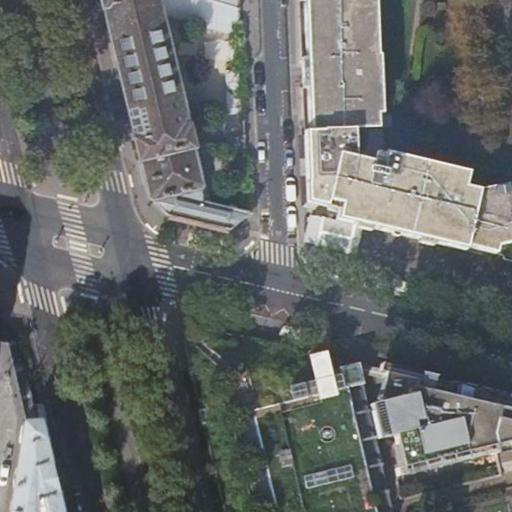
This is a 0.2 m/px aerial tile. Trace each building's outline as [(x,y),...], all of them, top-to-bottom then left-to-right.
[(154,0),(101,0),(135,140),(149,198),(158,207),(167,216),(222,229),(229,231),(248,215),(248,212),(202,202),(154,0)] [(300,0),(304,86),(300,87),(302,117),(305,117),(306,159),(305,158),(307,196),(338,203),(334,219),(357,225),(436,243),(463,249),(466,239),(474,241),(473,249),(494,254),(496,247),(511,243),(511,216),(506,183),(477,189),(463,185),(466,171),(379,150),(380,52),(377,52),(375,0),(300,0)] [(393,511),(387,484),(358,364),(338,367),(338,368),(330,370),(329,364),(314,361),(309,360),(311,353),(245,337),(242,346),(205,337),(196,347),(229,379),(260,511),(393,511)] [(511,402),(377,368),(358,364),(387,484),(511,461),(511,402)] [(10,511),(59,511),(55,493),(41,431),(23,432),(13,492),(10,511)]
